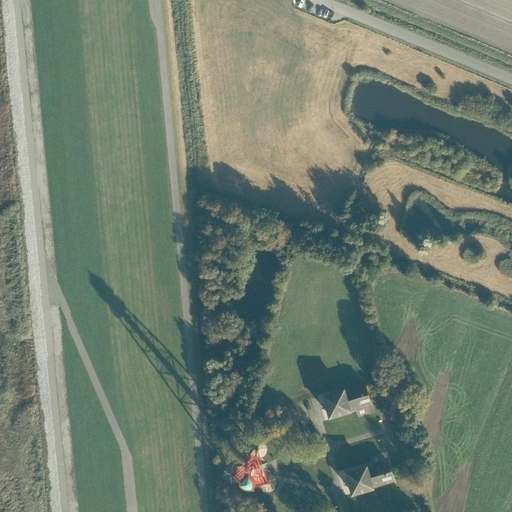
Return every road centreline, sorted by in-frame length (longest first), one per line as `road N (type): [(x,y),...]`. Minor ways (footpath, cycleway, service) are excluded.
road 1 (track): [(204,511),(158,0)]
road 2 (track): [(13,0),(44,278)]
road 3 (track): [(44,278),(64,301),(124,445),(130,511)]
road 4 (track): [(44,278),(64,511)]
road 5 (unclassified): [(511,78),(320,0)]
